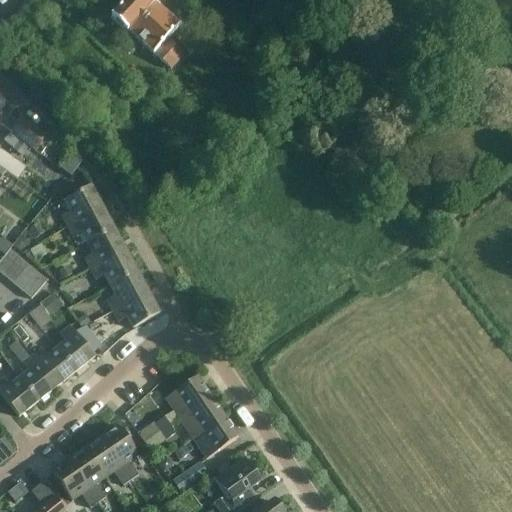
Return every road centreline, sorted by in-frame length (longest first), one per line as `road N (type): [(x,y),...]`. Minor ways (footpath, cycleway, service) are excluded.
road 1 (residential): [(0,479),(165,341),(199,346),(325,511)]
road 2 (unknown): [(165,341),(98,170),(0,80)]
